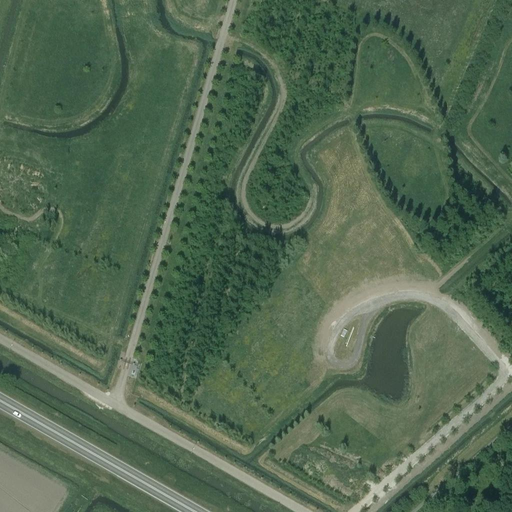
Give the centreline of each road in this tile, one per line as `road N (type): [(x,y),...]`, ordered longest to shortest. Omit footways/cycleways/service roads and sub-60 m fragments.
road 1 (unclassified): [(117,408),(232,0)]
road 2 (trunk): [(193,511),(0,399)]
